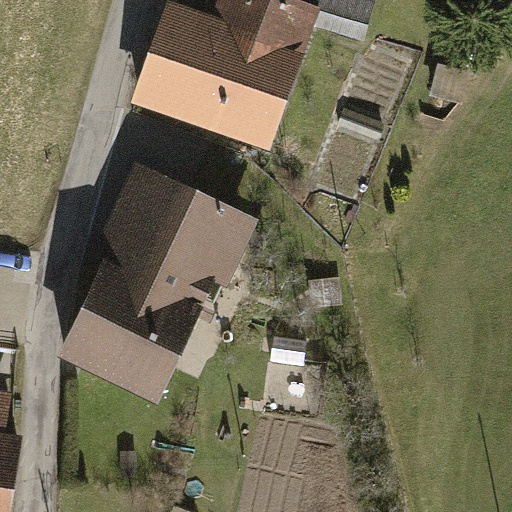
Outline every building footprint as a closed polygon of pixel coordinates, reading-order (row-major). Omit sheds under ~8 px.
[(166,0),(133,96),(270,143),(313,21),(320,1),(315,0),(217,0),(213,13),(175,0),(166,0)] [(373,0),(315,0),(320,1),(313,21),(361,38),(373,0)] [(471,70),(439,61),(430,93),(462,102),(471,70)] [(60,351),(155,395),(211,275),(225,282),(257,212),(136,156),(94,246),(106,252),(60,351)] [(340,276),(309,279),(311,306),(342,304),(340,276)] [(0,511),(5,511),(20,434),(14,433),(3,431),(11,385),(0,383),(0,511)]
